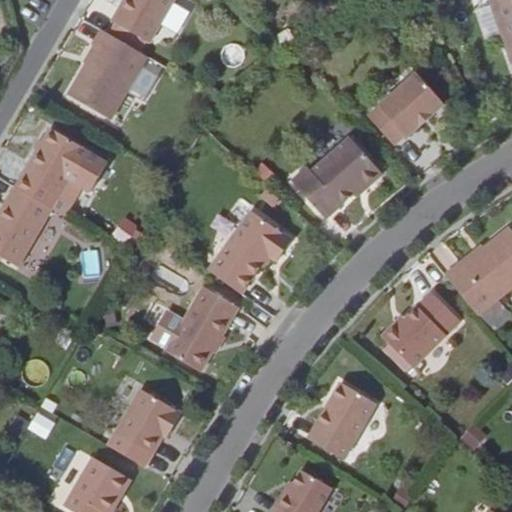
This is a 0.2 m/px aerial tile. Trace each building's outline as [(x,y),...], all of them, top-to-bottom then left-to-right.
[(115,0),(103,22),(106,23),(138,42),(162,0),(115,0)] [(511,0),(492,0),(511,54),(511,0)] [(479,2),(481,34),(494,33),(492,1),(479,2)] [(135,41),(106,23),(100,34),(128,51),(135,41)] [(102,119),(139,57),(128,51),(100,34),(92,30),(85,43),(89,46),(60,94),(102,119)] [(410,74),(364,119),(389,145),(400,135),(403,138),(438,103),(410,74)] [(73,185),(82,190),(98,161),(79,151),(80,150),(42,127),(15,175),(16,176),(26,182),(18,194),(56,216),(73,185)] [(307,167),(290,182),(326,218),(361,187),(364,190),(381,171),(349,137),(312,172),(307,167)] [(8,189),(18,194),(26,182),(16,176),(8,189)] [(46,211),(6,188),(0,198),(0,261),(11,268),(46,211)] [(248,210),(205,272),(238,296),(264,257),(272,262),(290,240),(248,210)] [(122,220),(115,235),(129,242),(136,227),(122,220)] [(440,274),(472,313),(511,279),(511,239),(505,231),(454,270),(451,267),(440,274)] [(84,274),(99,273),(97,249),(82,251),(84,274)] [(163,267),(160,279),(180,284),(183,271),(163,267)] [(197,287),(160,351),(195,372),(232,307),(197,287)] [(401,319),(393,327),(388,327),(382,332),(382,337),(381,338),(385,343),(408,368),(448,331),(421,301),(401,319)] [(401,319),(399,317),(388,327),(393,327),(401,319)] [(401,371),(406,366),(385,343),(380,348),(401,371)] [(337,380),(302,435),(337,457),(371,401),(337,380)] [(135,387),(112,431),(149,451),(158,434),(163,426),(167,428),(177,410),(135,387)] [(46,439),(56,421),(37,411),(27,428),(46,439)] [(2,428),(13,434),(20,422),(9,416),(2,428)] [(460,440),(476,450),(487,434),(471,423),(460,440)] [(163,426),(158,434),(162,436),(167,428),(163,426)] [(87,457),(60,507),(69,511),(99,511),(100,511),(109,511),(126,481),(87,457)] [(272,510),(271,511),(313,511),(326,490),(295,472),(283,494),(277,492),(268,507),(272,510)]
